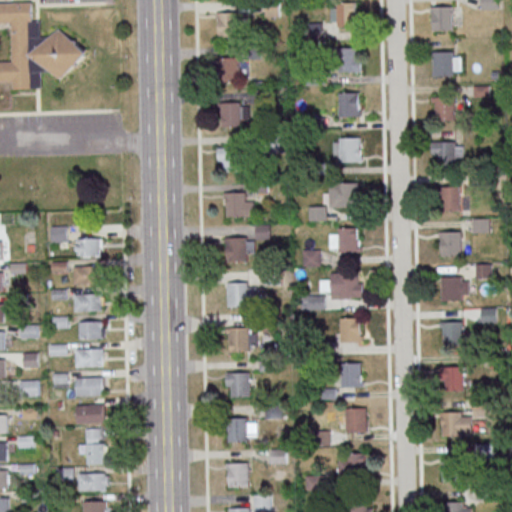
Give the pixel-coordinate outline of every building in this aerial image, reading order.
[(482,0),(482,9),(501,9),(501,0),(482,0)] [(335,2),(355,1),(356,26),(336,27),(335,2)] [(13,60),(0,60),(0,81),(12,82),(12,88),(43,88),(43,73),(83,72),(83,37),(42,37),(42,21),(33,21),(33,2),(0,2),(0,23),(13,23),(13,60)] [(431,6),(451,5),(451,30),(432,31),(431,6)] [(216,12),(236,11),(237,36),(217,37),(216,12)] [(336,47),(356,46),(357,71),(337,72),(336,47)] [(432,51),(451,51),(452,76),(432,76),(432,51)] [(218,57),(238,57),(238,82),(218,82),(218,57)] [(337,93),(358,92),(359,117),(338,117),(337,93)] [(434,95),(454,95),(454,120),(435,120),(434,95)] [(219,103),(239,102),(239,127),(220,127),(219,103)] [(338,137),(358,136),(359,161),(339,161),(338,137)] [(435,141),(455,141),(455,165),(436,166),(435,141)] [(221,147),(241,146),(241,171),(221,172),(221,147)] [(336,183),(357,182),(358,207),(337,208),(336,183)] [(439,187),(459,186),(460,211),(440,211),(439,187)] [(224,192),(244,192),(244,217),(225,217),(224,192)] [(69,226),(53,226),(53,246),(69,246),(69,226)] [(338,226),(358,226),(359,250),(339,251),(338,226)] [(441,230),(461,230),(461,254),(442,255),(441,230)] [(78,237),(78,256),(103,256),(103,237),(78,237)] [(226,238),(246,238),(246,262),(226,263),(226,238)] [(304,267),(322,267),(322,249),(304,249),(304,267)] [(476,278),(493,278),(493,263),(476,263),(476,278)] [(101,265),(75,266),(75,283),(101,283),(101,265)] [(338,271),(358,271),(359,295),(339,296),(338,271)] [(442,275),(462,274),(462,299),(443,299),(442,275)] [(226,282),(246,282),(246,306),(227,307),(226,282)] [(76,293),(76,310),(105,310),(105,293),(76,293)] [(55,316),(55,327),(70,327),(70,316),(55,316)] [(339,316),(360,316),(361,340),(340,341),(339,316)] [(443,320),(463,320),(463,345),(444,345),(443,320)] [(81,339),(105,339),(105,321),(81,321),(81,339)] [(229,326),(249,326),(249,350),(230,351),(229,326)] [(24,327),(23,336),(38,337),(38,328),(24,327)] [(78,367),(106,367),(106,348),(78,348),(78,367)] [(40,367),(40,352),(25,352),(25,367),(40,367)] [(340,362),(361,361),(362,386),(341,386),(340,362)] [(444,365),(464,365),(464,389),(444,390),(444,365)] [(230,371),(250,371),(250,395),(231,396),(230,371)] [(69,374),(57,373),(56,382),(67,384),(69,374)] [(78,395),(105,395),(105,377),(78,377),(78,395)] [(40,396),(40,380),(23,380),(23,396),(40,396)] [(78,423),(107,423),(107,404),(78,404),(78,423)] [(345,407),(366,406),(367,431),(346,432),(345,407)] [(442,410),(461,410),(462,434),(442,435),(442,410)] [(0,414),(0,432),(9,433),(9,415),(0,414)] [(227,417),(247,416),(247,441),(228,442),(227,417)] [(87,428),(88,464),(108,464),(107,428),(87,428)] [(0,461),(9,461),(9,439),(0,439),(0,461)] [(345,452),(366,451),(367,476),(346,477),(345,452)] [(443,455),(463,454),(463,479),(443,480),(443,455)] [(228,462),(248,461),(248,486),(229,487),(228,462)] [(0,489),(10,489),(10,469),(0,469),(0,489)] [(80,491),(109,491),(109,472),(80,472),(80,491)] [(255,511),(256,511),(272,511),(272,495),(251,495),(251,507),(230,507),(230,511),(255,511)] [(346,511),(346,497),(367,496),(367,511),(346,511)] [(10,511),(11,497),(0,497),(0,511),(10,511)] [(444,511),(444,500),(464,499),(464,511),(444,511)] [(85,500),(84,511),(108,511),(108,500),(85,500)]
